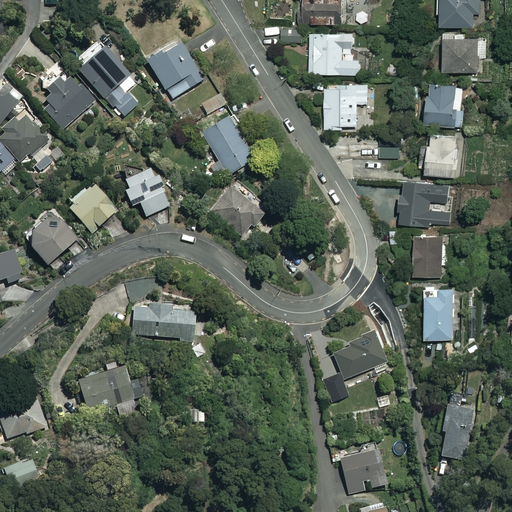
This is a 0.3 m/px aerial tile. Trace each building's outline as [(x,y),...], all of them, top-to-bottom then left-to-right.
[(344,26),(342,0),(303,0),(304,9),(299,9),(300,28),(344,26)] [(440,0),(441,30),(474,29),(474,14),(484,14),(483,0),(440,0)] [(303,31),(282,30),(282,43),(302,44),(303,31)] [(355,35),(311,35),(310,76),(361,76),(361,62),(355,62),(355,35)] [(464,35),(444,36),(445,74),(480,74),(479,41),(464,41),(464,35)] [(206,82),(183,44),(151,63),(173,101),(206,82)] [(132,75),(108,49),(82,72),(123,118),(138,104),(121,85),(132,75)] [(96,101),(75,77),(67,85),(62,80),(50,90),(54,95),(48,100),(53,106),(47,111),(64,130),(96,101)] [(354,106),(368,106),(368,85),(323,86),(324,133),(355,132),(354,106)] [(463,89),(429,87),(426,127),(461,129),(463,89)] [(17,107),(1,94),(0,94),(0,126),(1,127),(17,107)] [(204,104),(210,115),(227,104),(221,94),(204,104)] [(21,165),(49,140),(29,117),(21,124),(17,119),(4,129),(9,134),(1,141),(21,165)] [(234,117),(204,134),(229,177),(257,161),(239,131),(242,129),(234,117)] [(404,137),(378,137),(378,148),(404,148),(404,137)] [(456,138),(432,137),(432,148),(421,148),(420,177),(454,178),(456,138)] [(19,165),(0,144),(0,175),(3,173),(6,176),(19,165)] [(154,170),(129,180),(133,191),(129,192),(135,208),(144,205),(148,216),(173,207),(162,177),(158,179),(154,170)] [(399,228),(448,228),(448,213),(430,212),(430,201),(448,201),(449,185),(403,185),(403,196),(399,196),(399,228)] [(73,201),(76,204),(72,208),(93,234),(120,212),(99,186),(90,193),(87,189),(73,201)] [(267,214),(233,187),(213,213),(243,237),(253,225),(256,228),(267,214)] [(60,259),(71,250),(75,255),(83,249),(78,243),(81,242),(59,215),(38,233),(35,248),(55,272),(64,264),(60,259)] [(406,244),(404,231),(390,232),(392,245),(406,244)] [(449,238),(415,239),(415,278),(442,278),(442,265),(449,265),(449,238)] [(0,304),(5,303),(0,285),(0,282),(10,279),(12,284),(28,278),(21,252),(0,257),(0,304)] [(457,288),(425,288),(426,343),(457,343),(457,288)] [(195,342),(198,312),(190,311),(190,308),(151,303),(150,310),(136,308),(133,335),(195,342)] [(341,372),(317,383),(324,401),(395,371),(379,333),(333,352),(341,372)] [(201,343),(192,349),(199,360),(208,355),(201,343)] [(122,366),(121,361),(108,364),(110,374),(82,380),(90,412),(118,405),(121,418),(139,414),(127,364),(122,366)] [(475,397),(449,393),(442,436),(446,437),(442,461),(464,465),(475,397)] [(38,395),(0,406),(0,427),(4,442),(48,430),(38,395)] [(391,406),(389,396),(378,399),(380,409),(391,406)] [(207,411),(186,410),(185,422),(206,423),(207,411)] [(388,485),(381,452),(343,460),(350,495),(367,492),(365,483),(372,481),(373,489),(388,485)] [(41,480),(34,459),(6,469),(13,489),(41,480)]
